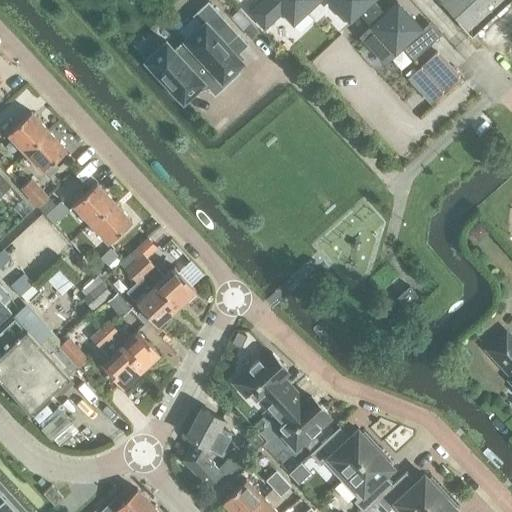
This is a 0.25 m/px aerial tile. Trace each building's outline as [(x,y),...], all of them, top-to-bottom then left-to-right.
[(260,0),(249,11),(265,28),(266,27),(282,12),(293,24),(306,13),(319,0),(329,0),(337,9),(337,14),(343,20),(348,20),(350,22),(359,13),(371,26),(359,36),(384,64),(422,28),(409,14),(397,1),(385,11),(374,0),(260,0)] [(511,0),(439,0),(471,34),(507,0),(511,0)] [(194,14),(201,21),(184,38),(227,83),(239,71),(236,68),(243,61),(236,54),(247,43),(208,1),(194,14)] [(176,47),(167,38),(145,59),(183,100),(203,82),(214,94),(227,83),(184,38),(182,39),(183,41),(176,47)] [(438,50),(407,78),(429,102),(459,74),(438,50)] [(24,152),(48,129),(31,110),(6,132),(24,152)] [(37,176),(42,171),(66,148),(48,129),(24,152),(36,164),(30,169),(37,176)] [(38,204),(47,196),(30,177),(20,186),(38,204)] [(90,223),(115,200),(96,180),(82,193),(79,190),(68,200),(90,223)] [(47,196),(38,204),(55,222),(69,209),(60,200),(55,204),(47,196)] [(115,200),(90,223),(108,242),(133,219),(115,200)] [(133,258),(178,305),(197,288),(175,265),(164,274),(147,256),(158,248),(147,237),(130,253),(135,257),(133,258)] [(110,247),(100,256),(108,265),(118,255),(110,247)] [(158,323),(178,305),(133,258),(123,267),(125,269),(136,280),(125,290),(144,309),(138,315),(144,322),(151,316),(158,323)] [(74,282),(59,267),(47,278),(62,293),(74,282)] [(20,294),(33,282),(23,272),(10,284),(20,294)] [(91,292),(85,298),(96,309),(112,294),(102,283),(106,280),(101,274),(87,287),(91,292)] [(406,305),(418,294),(409,284),(397,296),(406,305)] [(120,316),(131,308),(119,291),(107,299),(120,316)] [(0,321),(12,312),(0,298),(0,321)] [(0,339),(7,347),(0,353),(0,378),(8,387),(47,351),(46,350),(27,328),(14,314),(0,327),(0,339)] [(100,326),(140,369),(148,362),(151,365),(160,357),(157,354),(159,352),(137,327),(129,335),(121,326),(118,329),(108,318),(100,326)] [(100,326),(93,332),(104,342),(100,346),(108,354),(99,361),(122,386),(140,369),(100,326)] [(511,337),(506,331),(487,348),(511,374),(511,376),(510,378),(511,380),(511,337)] [(67,336),(58,344),(77,364),(78,366),(87,357),(68,336),(67,336)] [(56,342),(8,387),(29,410),(68,374),(68,373),(77,364),(58,344),(56,342)] [(270,409),(290,390),(278,377),(287,369),(268,348),(232,381),(246,395),(249,393),(255,399),(258,397),(270,409)] [(290,390),(270,409),(281,422),(278,425),(284,431),(281,434),(295,449),(330,416),(311,395),(302,403),(290,390)] [(200,405),(184,435),(194,440),(186,455),(190,458),(185,463),(206,485),(221,471),(222,470),(218,466),(204,453),(207,448),(223,456),(235,431),(222,426),(225,419),(200,405)] [(340,479),(377,445),(364,431),(362,433),(357,427),(348,436),(339,425),(309,452),(320,464),(323,461),(340,479)] [(254,429),(241,441),(249,451),(263,439),(254,429)] [(392,484),(392,483),(383,474),(392,466),(388,460),(389,459),(377,445),(340,479),(357,497),(353,500),(364,511),(377,499),(376,498),(392,484)] [(222,470),(221,471),(227,476),(242,462),(233,452),(218,466),(222,470)] [(292,468),(289,472),(295,479),(299,476),(304,471),(297,464),(292,468)] [(274,489),(285,478),(276,469),(265,479),(274,489)] [(376,498),(377,499),(386,509),(390,506),(395,511),(419,511),(443,490),(430,476),(428,478),(424,473),(415,481),(405,471),(392,483),(392,484),(376,498)] [(234,511),(244,511),(264,495),(246,475),(222,499),(234,511)] [(285,478),(274,489),(280,495),(291,484),(285,478)] [(56,504),(65,496),(53,483),(45,492),(56,504)] [(99,511),(144,511),(153,504),(136,487),(121,501),(116,495),(98,511),(99,511)] [(457,511),(459,511),(454,506),(456,504),(443,490),(419,511),(457,511)] [(280,511),(264,495),(244,511),(280,511)] [(0,511),(17,511),(5,498),(0,502),(0,511)]
